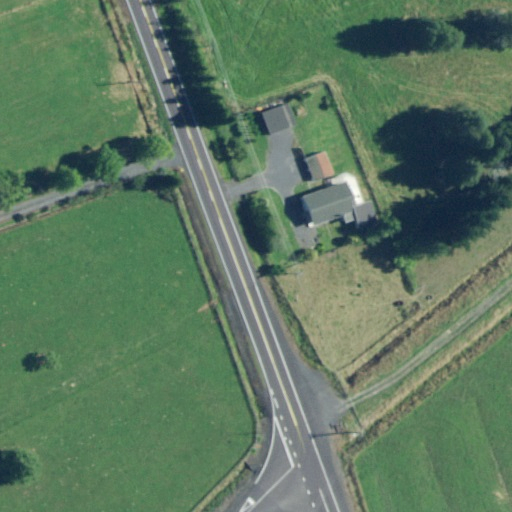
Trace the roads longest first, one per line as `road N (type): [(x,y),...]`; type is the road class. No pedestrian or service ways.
road 1 (secondary): [(306,457),(138,0)]
road 2 (track): [(306,457),(350,398),(408,364),(511,278)]
